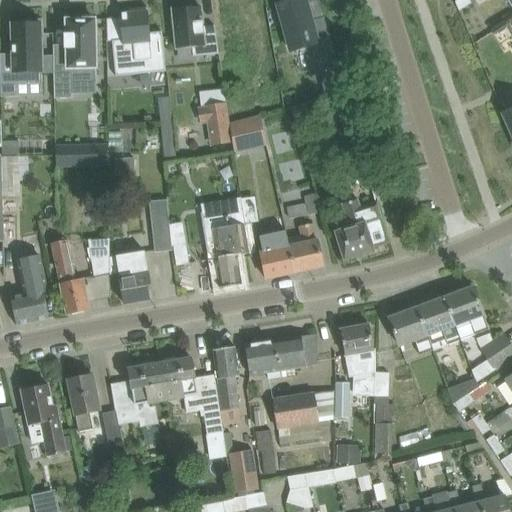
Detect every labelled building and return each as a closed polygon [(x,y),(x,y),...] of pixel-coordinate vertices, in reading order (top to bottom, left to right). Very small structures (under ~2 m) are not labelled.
[(325,96),(326,98),(346,92),(324,17),(311,21),(306,2),(305,2),(304,0),(299,0),(280,5),(278,5),(289,45),(290,45),(291,51),(311,45),(312,49),(313,48),(319,72),(328,69),(335,94),(325,96)] [(202,23),(200,7),(173,9),(173,13),(170,14),(172,30),(175,29),(177,49),(192,48),(193,57),(219,54),(215,26),(203,27),(202,23)] [(112,41),(115,76),(130,75),(130,74),(135,74),(134,61),(136,61),(136,60),(150,59),(152,72),(161,71),(162,72),(166,72),(162,32),(150,33),(147,8),(144,8),(144,9),(129,10),(130,13),(120,14),(122,35),(121,35),(122,40),(112,41)] [(53,49),(53,99),(71,99),(71,77),(95,77),(95,55),(99,55),(98,37),(95,37),(94,20),(91,20),(91,16),(74,17),(74,20),(66,20),(67,35),(64,35),(65,49),(53,49)] [(43,34),(43,19),(22,20),(22,24),(12,25),(13,54),(0,54),(0,80),(0,97),(15,97),(15,83),(42,82),(40,35),(43,34)] [(209,122),(212,145),(230,142),(225,105),(207,108),(207,109),(201,110),(203,123),(209,122)] [(511,110),(503,114),(511,133),(511,110)] [(108,112),(54,112),(54,137),(108,136),(108,112)] [(230,124),(234,141),(264,134),(260,117),(230,124)] [(18,142),(2,142),(2,155),(18,155),(18,142)] [(359,146),(340,153),(349,181),(368,174),(359,146)] [(92,152),(56,153),(56,167),(92,167),(92,152)] [(20,157),(5,157),(5,180),(20,180),(20,157)] [(134,167),(115,167),(115,179),(134,179),(134,167)] [(314,195),(305,196),(309,216),(320,214),(314,195)] [(213,243),(206,244),(208,255),(209,261),(210,261),(210,260),(215,259),(216,269),(220,288),(242,285),(237,255),(249,253),(245,233),(244,225),(245,225),(245,224),(241,199),(224,201),(227,216),(225,216),(226,221),(228,220),(228,226),(210,229),(213,243)] [(350,227),(334,232),(338,242),(344,261),(374,251),(373,247),(388,243),(382,221),(377,203),(360,209),(357,200),(343,204),(350,227)] [(151,218),(155,252),(172,251),(168,216),(151,218)] [(302,243),(289,246),(295,274),(323,267),(317,239),(315,240),(312,224),(299,226),(302,243)] [(295,274),(289,246),(286,233),(260,239),(262,252),(260,253),(266,280),(295,274)] [(110,241),(110,238),(88,239),(93,277),(110,273),(110,263),(110,258),(110,241)] [(51,244),(67,315),(90,310),(83,279),(76,281),(67,240),(51,244)] [(173,246),(176,266),(188,264),(190,264),(190,263),(188,263),(185,244),(184,245),(185,248),(174,250),(173,246)] [(110,275),(119,273),(124,304),(153,300),(144,252),(110,258),(110,273),(110,275)] [(25,293),(10,296),(12,306),(16,326),(49,319),(45,299),(43,290),(44,290),(40,269),(45,268),(42,253),(23,257),(26,272),(22,272),(21,273),(25,293)] [(473,287),(445,298),(461,339),(488,330),(473,287)] [(445,298),(418,308),(428,335),(433,350),(447,344),(461,339),(445,298)] [(428,335),(418,308),(389,319),(399,345),(414,340),(420,355),(433,350),(428,335)] [(369,325),(340,330),(349,377),(376,372),(377,350),(374,350),(373,344),(369,325)] [(481,349),(488,359),(510,345),(503,334),(492,341),(486,345),(481,349)] [(248,365),(249,374),(319,363),(314,335),(245,345),(248,365)] [(490,336),(478,341),(481,349),(486,345),(492,341),(490,336)] [(511,347),(510,345),(488,359),(495,370),(511,359),(511,347)] [(213,350),(216,370),(217,378),(218,378),(222,410),(239,407),(235,375),(239,375),(235,347),(213,350)] [(191,358),(159,364),(166,401),(184,398),(187,414),(200,411),(201,416),(204,416),(207,434),(224,432),(214,375),(195,379),(191,358)] [(111,384),(115,411),(116,411),(118,425),(119,425),(142,421),(143,425),(156,422),(153,409),(149,409),(149,404),(166,401),(159,364),(128,369),(132,389),(113,392),(112,384),(111,384)] [(68,380),(72,400),(75,416),(76,415),(80,432),(94,428),(90,412),(99,410),(92,375),(88,376),(87,372),(72,375),(73,379),(68,380)] [(376,398),(390,398),(391,374),(377,374),(376,398)] [(470,391),(466,381),(447,388),(452,404),(467,393),(470,391)] [(336,383),(336,419),(350,419),(350,383),(336,383)] [(21,390),(29,426),(33,443),(44,441),(47,457),(67,453),(57,404),(52,405),(48,385),(21,390)] [(330,391),(314,393),(273,399),(280,444),(321,438),(322,441),(332,440),(330,391)] [(467,393),(452,404),(458,411),(473,401),(467,393)] [(390,406),(376,406),(376,454),(392,454),(393,424),(390,424),(390,406)] [(0,409),(0,436),(16,432),(10,407),(0,409)] [(116,411),(115,411),(102,414),(107,443),(122,441),(119,425),(118,425),(116,411)] [(491,430),(486,423),(481,415),(479,417),(473,421),(478,428),(479,431),(483,436),(491,430)] [(506,451),(500,444),(495,436),(487,442),(492,449),(498,457),(506,451)] [(480,445),(466,448),(468,457),(485,453),(480,445)] [(231,455),(237,494),(260,490),(254,451),(231,455)] [(337,451),(337,464),(360,465),(361,452),(337,451)] [(451,452),(442,454),(445,464),(453,462),(451,452)] [(511,461),(510,458),(502,464),(507,471),(511,479),(511,478),(511,461)] [(334,471),(337,482),(371,476),(369,465),(334,471)] [(91,467),(80,469),(83,485),(94,483),(91,467)] [(306,474),(309,487),(309,488),(336,484),(333,470),(306,474)] [(471,486),(475,503),(479,502),(481,511),(509,511),(505,495),(485,500),(481,484),(471,486)] [(309,487),(291,491),(288,503),(306,509),(313,507),(309,488),(309,487)] [(448,492),(452,508),(456,507),(456,511),(481,511),(479,502),(475,503),(461,506),(457,490),(448,492)] [(59,511),(55,491),(33,496),(36,511),(59,511)] [(423,498),(426,511),(456,511),(456,507),(452,508),(448,492),(432,496),(423,498)] [(225,511),(233,511),(250,509),(247,495),(223,500),(225,511)] [(201,511),(225,511),(223,500),(200,505),(201,511)] [(398,505),(399,511),(410,511),(408,502),(398,505)]
